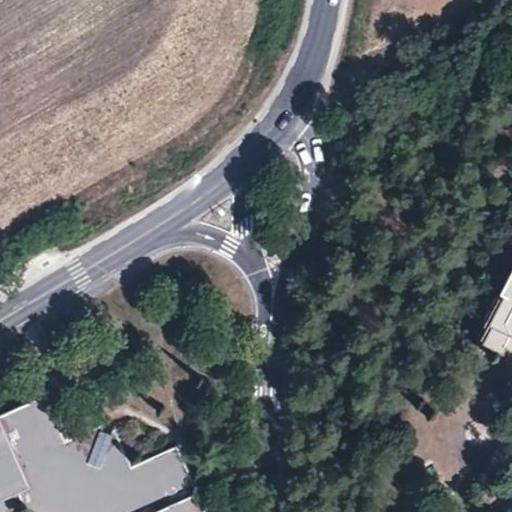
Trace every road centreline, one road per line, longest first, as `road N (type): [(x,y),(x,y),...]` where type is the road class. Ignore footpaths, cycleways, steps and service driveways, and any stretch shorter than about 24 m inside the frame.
road 1 (residential): [(277,367),(315,187),(306,131),(290,114)]
road 2 (tertiary): [(153,229),(0,319)]
road 3 (residential): [(277,367),(280,511)]
road 4 (tertiary): [(253,155),(153,229)]
road 5 (tertiary): [(326,0),(313,67),(290,114)]
road 6 (residential): [(253,155),(258,275)]
